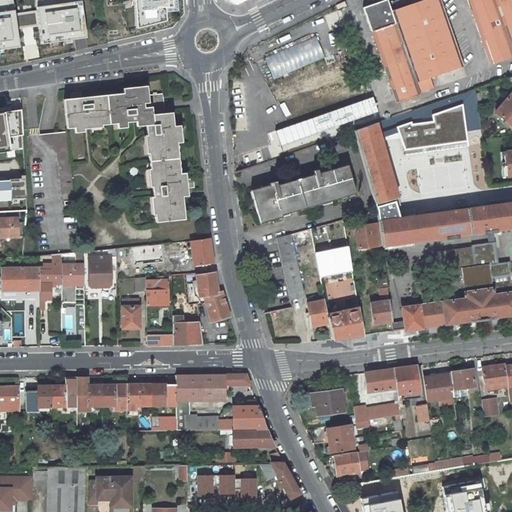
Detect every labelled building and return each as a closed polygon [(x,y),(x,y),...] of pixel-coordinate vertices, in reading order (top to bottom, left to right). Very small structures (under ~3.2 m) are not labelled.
[(0,0),(0,35),(18,33),(17,30),(15,12),(12,0),(0,0)] [(81,0),(36,0),(37,8),(39,26),(40,30),(86,23),(81,0)] [(101,0),(110,39),(150,30),(171,26),(183,13),(181,0),(101,0)] [(428,80),(465,67),(442,0),(423,0),(393,11),(389,0),(385,0),(364,7),(397,103),(422,95),(421,92),(431,89),(428,80)] [(511,0),(469,0),(495,65),(511,58),(511,0)] [(37,8),(15,12),(17,30),(39,26),(37,8)] [(274,79),(325,59),(316,37),(265,58),(274,79)] [(180,125),(174,126),(172,112),(165,113),(162,113),(161,102),(164,102),(163,93),(148,95),(147,86),(123,88),(123,93),(64,99),(67,129),(84,127),(84,124),(90,123),(91,126),(145,120),(147,135),(150,135),(150,142),(148,142),(150,169),(153,168),(154,175),(151,176),(154,208),(157,207),(158,214),(155,215),(156,222),(185,219),(182,189),(194,188),(193,179),(186,179),(185,173),(180,173),(176,135),(181,135),(180,125)] [(480,129),(473,89),(376,123),(379,134),(396,129),(400,138),(404,151),(453,144),(451,133),(465,131),(480,129)] [(511,127),(511,92),(495,112),(511,127)] [(373,96),(276,131),(281,146),(378,111),(373,96)] [(0,147),(23,144),(22,110),(5,112),(3,104),(0,104),(0,147)] [(376,123),(354,131),(377,210),(378,221),(399,218),(393,198),(397,197),(381,141),(379,134),(376,123)] [(400,138),(396,129),(379,134),(381,141),(400,138)] [(467,142),(465,131),(451,133),(453,144),(467,142)] [(511,151),(500,152),(500,156),(506,156),(507,165),(501,165),(502,177),(511,176),(511,151)] [(282,215),(356,194),(347,165),(318,173),(317,169),(313,171),(314,175),(277,185),(276,181),(269,183),(270,185),(254,190),(256,199),(253,199),(258,215),(260,214),(263,223),(282,217),(282,215)] [(0,201),(29,200),(27,172),(0,172),(0,201)] [(402,214),(397,197),(393,198),(399,218),(414,216),(413,212),(402,214)] [(511,227),(511,202),(414,216),(399,218),(378,221),(379,224),(381,241),(381,245),(382,246),(445,237),(445,238),(456,237),(456,236),(485,232),(485,233),(487,233),(489,243),(472,245),(475,266),(449,270),(450,277),(462,275),(466,299),(402,308),(404,321),(405,330),(405,331),(422,328),(422,327),(470,321),(470,322),(495,319),(495,317),(511,315),(511,280),(511,281),(510,275),(511,274),(509,261),(498,263),(495,242),(494,242),(493,232),(496,231),(496,230),(511,227)] [(17,222),(11,223),(10,219),(0,219),(0,237),(17,236),(17,222)] [(25,236),(26,222),(17,222),(17,236),(19,236),(25,236)] [(341,223),(325,227),(328,240),(344,236),(341,223)] [(373,242),(381,241),(379,224),(355,227),(358,248),(373,246),(373,242)] [(319,242),(327,240),(324,227),(316,229),(319,242)] [(311,236),(309,229),(293,233),(296,241),(311,236)] [(289,234),(276,238),(290,299),(303,296),(289,234)] [(194,266),(213,263),(209,238),(190,241),(194,266)] [(185,252),(184,241),(173,243),(175,253),(185,252)] [(116,261),(124,260),(124,248),(115,249),(116,257),(116,261)] [(76,284),(84,284),(83,252),(75,253),(75,261),(76,265),(61,265),(61,266),(61,283),(61,302),(75,302),(76,289),(76,284)] [(111,270),(116,270),(116,261),(116,257),(110,257),(88,257),(89,285),(91,287),(109,287),(111,284),(111,270)] [(196,274),(215,272),(213,263),(194,266),(192,267),(193,273),(196,273),(196,274)] [(61,283),(61,266),(51,266),(51,264),(43,264),(43,268),(39,268),(39,283),(51,283),(56,283),(61,283)] [(39,283),(39,268),(13,268),(5,269),(0,269),(1,290),(39,290),(39,283)] [(193,284),(198,284),(198,287),(216,284),(215,272),(196,274),(197,280),(193,281),(193,284)] [(168,305),(167,281),(163,281),(163,276),(153,276),(153,281),(146,281),(146,291),(146,305),(168,305)] [(146,281),(146,277),(135,278),(135,292),(146,291),(146,281)] [(218,293),(216,284),(198,287),(200,297),(204,296),(218,294),(218,293)] [(382,288),(379,289),(381,302),(389,300),(387,288),(382,288)] [(212,321),(229,316),(222,292),(218,293),(218,294),(204,296),(206,302),(212,321)] [(139,328),(139,299),(122,299),(122,328),(139,328)] [(327,315),(324,300),(307,303),(312,327),(329,323),(327,315)] [(391,321),(389,300),(381,302),(370,304),(373,324),(391,321)] [(345,311),(327,315),(329,323),(332,340),(362,336),(358,308),(349,310),(349,307),(345,308),(345,311)] [(202,344),(199,323),(183,323),(183,317),(172,317),(172,329),(172,334),(172,345),(202,344)] [(392,322),(393,331),(405,330),(404,321),(392,322)] [(507,386),(504,364),(493,366),(481,368),(485,389),(507,386)] [(400,394),(420,391),(416,366),(405,367),(393,369),(396,388),(398,400),(401,400),(400,394)] [(396,388),(393,369),(379,371),(365,372),(367,392),(396,388)] [(449,374),(453,397),(467,395),(467,390),(469,388),(468,387),(475,386),(472,369),(461,371),(449,372),(449,374)] [(189,415),(189,401),(225,401),(225,386),(250,384),(246,374),(176,375),(176,384),(176,406),(176,417),(177,430),(184,430),(221,430),(231,429),(233,429),(256,429),(255,429),(267,429),(258,405),(249,406),(233,406),(233,421),(217,422),(217,417),(195,418),(189,415)] [(438,375),(423,377),(426,401),(453,397),(449,374),(438,375)] [(89,406),(101,406),(101,385),(88,385),(88,376),(76,377),(76,406),(76,412),(89,412),(89,406)] [(114,410),(126,410),(126,385),(127,376),(114,376),(114,385),(101,385),(101,406),(114,406),(114,410)] [(51,406),(51,414),(55,414),(55,406),(76,406),(76,377),(65,377),(65,385),(51,386),(51,406)] [(139,405),(151,405),(151,384),(126,385),(126,410),(139,409),(139,405)] [(163,406),(176,406),(176,384),(151,384),(151,405),(163,405),(163,406)] [(0,405),(18,405),(18,386),(0,386),(0,405)] [(39,406),(51,406),(51,386),(38,386),(38,391),(25,391),(26,411),(39,411),(39,406)] [(343,411),(341,391),(315,394),(316,405),(317,414),(343,411)] [(492,399),(481,400),(483,415),(495,413),(492,399)] [(429,420),(427,404),(416,406),(418,422),(429,420)] [(373,413),(366,415),(365,406),(353,408),(355,422),(367,420),(368,420),(373,419),(373,413)] [(176,417),(151,417),(151,430),(177,430),(176,417)] [(393,421),(394,431),(402,429),(401,420),(395,421),(393,421)] [(329,441),(352,438),(350,425),(327,429),(327,431),(326,431),(325,432),(325,436),(327,437),(328,437),(328,438),(325,438),(326,442),(329,441)] [(255,431),(233,431),(233,447),(274,446),(271,440),(267,429),(255,429),(255,431)] [(403,438),(402,429),(394,431),(395,439),(403,438)] [(354,450),(352,438),(329,441),(330,447),(327,447),(328,454),(354,450)] [(367,469),(365,451),(360,452),(356,453),(359,470),(367,469)] [(271,462),(283,462),(277,452),(270,454),(271,462)] [(356,453),(356,452),(334,455),(337,476),(359,472),(359,470),(356,453)] [(221,454),(221,456),(221,462),(236,461),(235,454),(230,454),(230,453),(221,454)] [(462,457),(463,466),(485,462),(490,461),(489,455),(489,454),(472,457),(472,455),(462,457)] [(463,466),(462,457),(435,462),(435,463),(436,470),(448,468),(463,466)] [(259,464),(268,480),(277,476),(290,499),(300,493),(283,462),(271,462),(271,464),(259,464)] [(180,480),(187,481),(187,465),(187,464),(175,464),(175,468),(180,468),(180,480)] [(429,464),(408,467),(409,474),(413,474),(430,471),(429,464)] [(87,481),(88,466),(48,467),(48,485),(46,511),(86,511),(87,503),(87,481)] [(134,483),(143,483),(143,466),(133,466),(134,483)] [(48,467),(41,467),(41,471),(31,471),(31,474),(31,485),(48,485),(48,467)] [(400,476),(409,474),(408,467),(398,469),(399,476),(400,475),(400,476)] [(31,474),(0,473),(0,511),(11,511),(11,497),(31,497),(31,485),(31,474)] [(233,474),(197,475),(197,496),(212,496),(212,486),(218,485),(219,493),(234,493),(234,489),(240,489),(241,495),(256,495),(255,478),(234,478),(233,474)] [(96,481),(87,481),(87,503),(96,503),(96,500),(102,500),(102,496),(110,496),(110,500),(110,507),(131,507),(131,476),(96,477),(96,481)] [(461,491),(445,494),(448,511),(485,511),(479,481),(460,485),(461,491)] [(402,511),(398,490),(362,497),(364,511),(402,511)]
